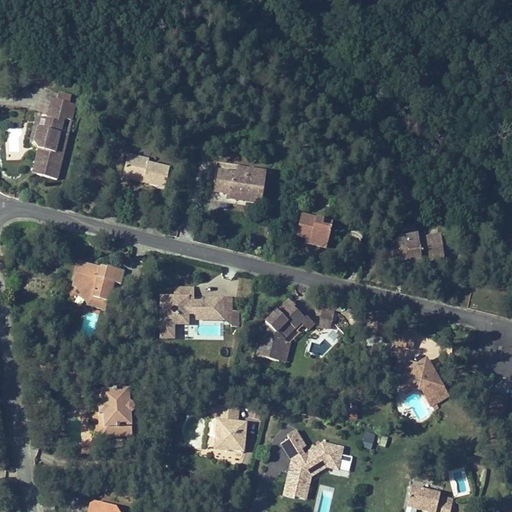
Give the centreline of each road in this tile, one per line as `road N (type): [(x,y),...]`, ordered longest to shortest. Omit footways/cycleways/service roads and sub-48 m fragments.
road 1 (residential): [(0,205),(490,320)]
road 2 (unclassified): [(29,511),(0,329)]
